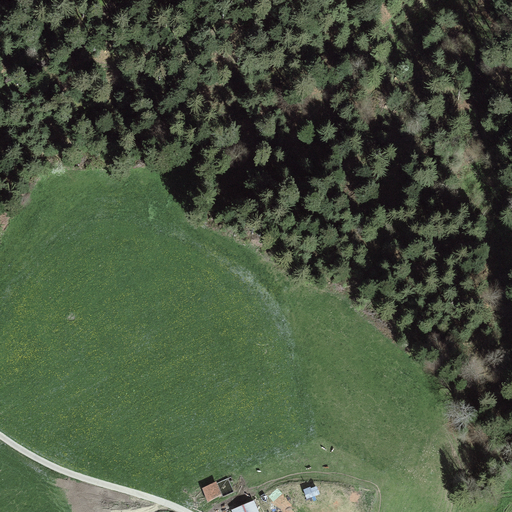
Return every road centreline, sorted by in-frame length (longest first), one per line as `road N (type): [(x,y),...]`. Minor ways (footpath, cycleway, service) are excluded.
road 1 (track): [(176,511),(59,472),(0,438)]
road 2 (track): [(134,0),(0,84)]
